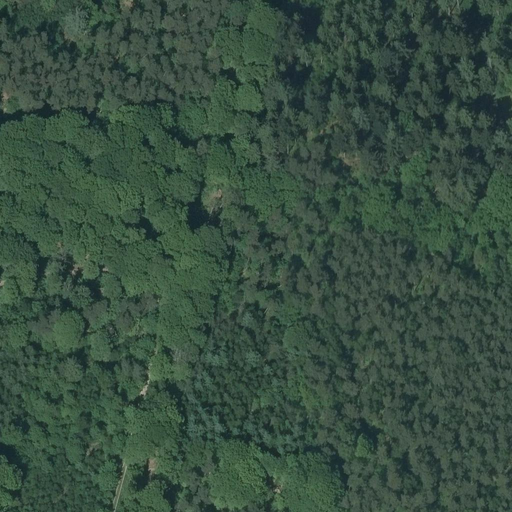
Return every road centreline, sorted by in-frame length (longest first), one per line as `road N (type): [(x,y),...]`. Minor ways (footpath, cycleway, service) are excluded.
road 1 (unknown): [(236,176),(179,396),(180,454),(167,511)]
road 2 (track): [(164,302),(123,267),(0,282)]
road 3 (track): [(123,468),(164,302)]
road 4 (unknown): [(223,0),(190,113),(190,146),(199,158)]
road 5 (track): [(235,0),(199,158)]
road 6 (track): [(361,202),(511,236)]
road 7 (track): [(199,158),(164,302)]
road 8 (track): [(236,176),(361,202)]
